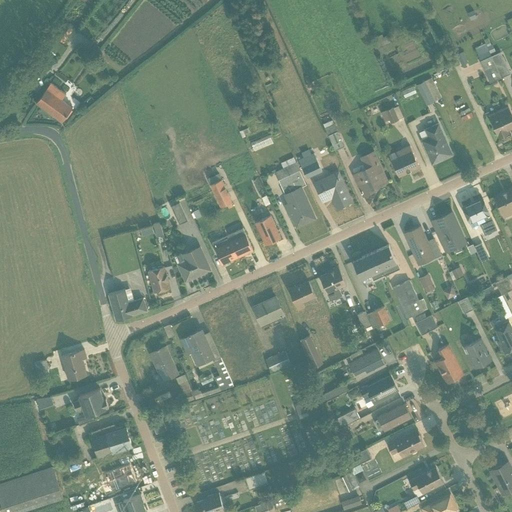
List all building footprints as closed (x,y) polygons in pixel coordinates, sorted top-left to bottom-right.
[(73,41),(88,28),(81,21),(66,34),(73,41)] [(392,53),(406,46),(401,34),(387,40),(392,53)] [(511,77),(511,50),(506,53),(500,37),(495,39),(496,43),(485,47),(499,83),(511,77)] [(429,82),(439,116),(447,113),(444,102),(451,100),(444,77),(429,82)] [(34,101),(60,120),(70,106),(61,99),(65,94),(49,81),(34,101)] [(415,97),(427,94),(425,86),(413,89),(415,97)] [(497,135),(511,127),(511,114),(507,105),(487,114),(497,135)] [(412,120),(409,106),(393,109),(395,123),(412,120)] [(469,113),(473,122),(485,117),(480,107),(469,113)] [(355,146),(347,130),(348,130),(343,119),(333,124),(345,150),(355,146)] [(431,164),(452,154),(437,121),(423,128),(427,136),(420,139),(431,164)] [(253,138),(261,134),(257,128),(250,131),(253,138)] [(262,142),(265,151),(285,143),(282,134),(262,142)] [(329,148),(332,158),(341,155),(338,145),(329,148)] [(398,176),(418,167),(408,145),(393,151),(396,158),(391,160),(398,176)] [(362,193),(387,181),(373,150),(358,156),(363,167),(353,171),(362,193)] [(334,208),(351,200),(338,169),(312,180),(321,201),(330,197),(334,208)] [(232,207),(245,201),(234,176),(221,182),(232,207)] [(294,226),(314,217),(300,185),(279,194),(294,226)] [(502,217),(511,212),(511,187),(493,197),(502,217)] [(484,234),(496,228),(483,202),(479,203),(477,198),(459,206),(467,223),(476,219),(484,234)] [(189,225),(201,221),(194,200),(182,204),(189,225)] [(445,252),(466,242),(451,209),(430,219),(445,252)] [(283,212),(265,219),(276,244),(293,237),(283,212)] [(172,221),(165,222),(167,235),(174,233),(172,221)] [(228,270),(277,248),(266,224),(228,240),(231,247),(220,252),(228,270)] [(416,263),(433,256),(420,224),(403,231),(416,263)] [(163,226),(152,228),(153,234),(165,231),(163,226)] [(382,274),(398,267),(387,242),(371,249),(382,274)] [(185,282),(210,270),(197,244),(180,252),(184,260),(176,264),(185,282)] [(492,258),(502,255),(499,248),(489,252),(492,258)] [(382,274),(371,249),(350,258),(360,278),(369,274),(372,278),(382,274)] [(152,291),(169,287),(164,265),(146,269),(152,291)] [(325,292),(344,284),(336,265),(317,274),(325,292)] [(470,266),(461,269),(464,279),(473,276),(470,266)] [(440,273),(431,275),(435,290),(443,288),(440,273)] [(298,310),(317,301),(306,279),(287,289),(298,310)] [(405,284),(416,317),(433,311),(422,279),(405,284)] [(495,288),(498,299),(507,296),(503,285),(495,288)] [(114,320),(145,310),(141,297),(128,301),(123,287),(105,292),(114,320)] [(368,293),(361,295),(363,304),(371,303),(368,293)] [(260,325),(284,315),(276,295),(252,305),(260,325)] [(482,295),(468,299),(473,312),(486,308),(482,295)] [(374,332),(400,321),(394,305),(377,312),(376,310),(367,314),(374,332)] [(445,315),(428,319),(432,332),(448,327),(445,315)] [(504,352),(511,347),(511,328),(508,320),(492,328),(504,352)] [(193,366),(214,357),(200,327),(180,336),(193,366)] [(474,367),(490,359),(479,337),(463,345),(474,367)] [(444,383),(463,374),(448,343),(436,348),(440,357),(433,361),(444,383)] [(160,382),(178,374),(164,344),(146,351),(160,382)] [(356,380),(385,364),(375,347),(347,362),(356,380)] [(59,354),(66,379),(86,373),(79,349),(59,354)] [(282,372),(303,366),(301,357),(280,363),(282,372)] [(47,360),(49,370),(61,368),(59,358),(47,360)] [(367,407),(398,392),(389,373),(358,389),(367,407)] [(83,414),(106,406),(99,387),(76,394),(83,414)] [(171,399),(188,396),(187,390),(170,393),(171,399)] [(51,398),(51,406),(64,406),(64,397),(51,398)] [(383,431),(411,417),(403,402),(376,416),(383,431)] [(359,424),(371,417),(366,407),(354,414),(359,424)] [(96,457),(130,446),(124,425),(89,436),(96,457)] [(400,457),(423,446),(415,430),(387,444),(391,453),(397,450),(400,457)] [(376,468),(374,461),(381,459),(378,449),(360,455),(365,471),(376,468)] [(501,494),(511,488),(511,470),(506,459),(488,468),(501,494)] [(443,481),(435,465),(408,479),(413,489),(417,487),(421,493),(443,481)] [(6,482),(14,511),(23,511),(75,498),(66,466),(6,482)] [(351,475),(357,491),(369,486),(363,471),(351,475)] [(274,472),(258,474),(259,488),(276,486),(274,472)] [(126,511),(140,511),(146,510),(139,492),(121,499),(126,511)] [(453,511),(458,510),(449,492),(420,506),(422,511),(453,511)] [(197,511),(214,511),(223,509),(218,494),(194,502),(197,511)] [(267,511),(269,511),(280,510),(278,502),(266,504),(267,511)] [(391,507),(384,511),(385,511),(412,511),(409,503),(393,511),(391,507)]
